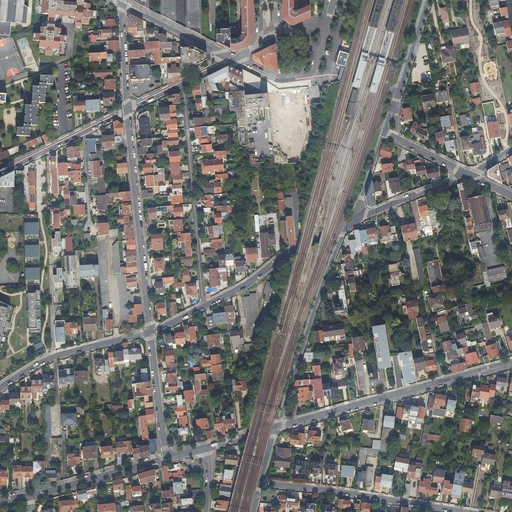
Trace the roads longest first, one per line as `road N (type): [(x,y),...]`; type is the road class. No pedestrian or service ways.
road 1 (residential): [(276,427),(511,363)]
road 2 (residential): [(182,81),(202,305)]
road 3 (residential): [(126,109),(150,331)]
road 4 (residential): [(276,427),(351,220)]
road 5 (residential): [(459,511),(260,482)]
road 6 (residential): [(351,220),(202,305)]
road 7 (residential): [(150,331),(49,357),(0,387)]
road 8 (unclassified): [(31,495),(169,457)]
road 9 (residential): [(384,132),(427,0)]
road 10 (residential): [(150,331),(169,457)]
road 11 (residential): [(469,174),(351,220)]
road 12 (residential): [(232,58),(120,3)]
